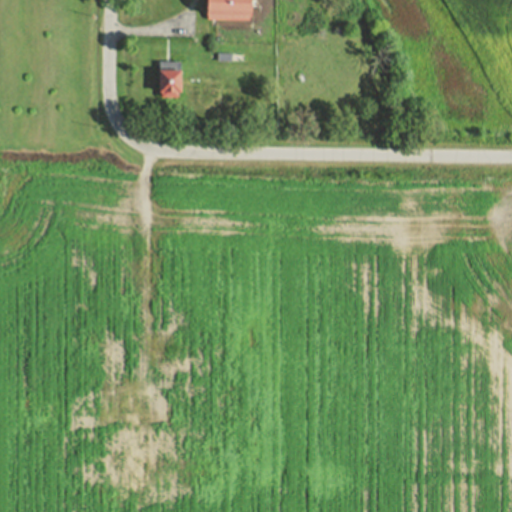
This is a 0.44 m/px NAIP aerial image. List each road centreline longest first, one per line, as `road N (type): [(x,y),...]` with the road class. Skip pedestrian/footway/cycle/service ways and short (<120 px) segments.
road 1 (residential): [(511,158),(138,145),(110,108),(108,0)]
road 2 (track): [(144,147),(146,323),(132,389)]
